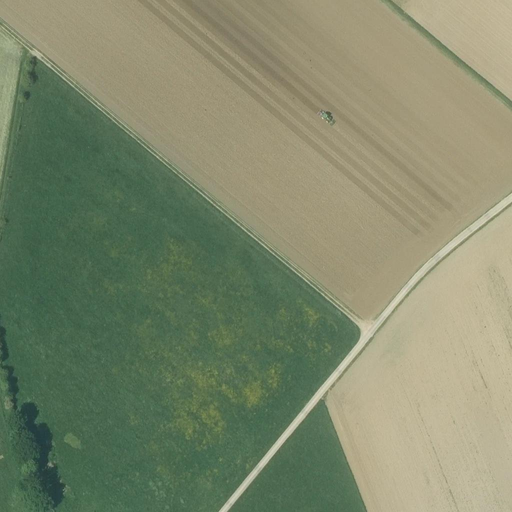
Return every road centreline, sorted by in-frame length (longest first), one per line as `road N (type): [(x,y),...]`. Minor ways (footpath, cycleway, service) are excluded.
road 1 (track): [(0,24),(374,341)]
road 2 (unclassified): [(511,204),(427,275),(233,511)]
